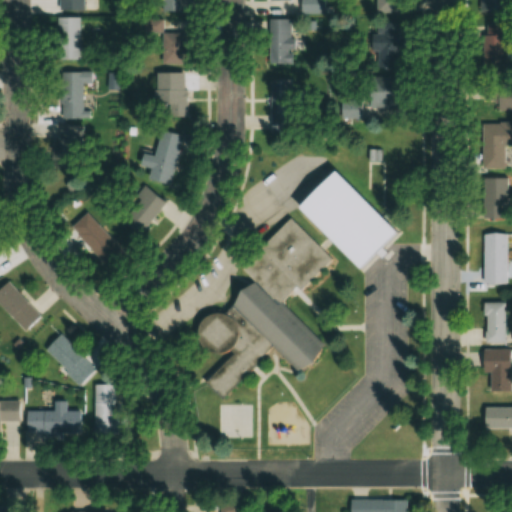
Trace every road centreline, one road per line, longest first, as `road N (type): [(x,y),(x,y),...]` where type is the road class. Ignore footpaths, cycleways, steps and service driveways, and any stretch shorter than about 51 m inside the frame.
road 1 (residential): [(18,0),(26,226),(54,270),(167,387),(179,429),(178,511)]
road 2 (residential): [(447,511),(445,0)]
road 3 (residential): [(107,323),(203,224),(225,180),(232,0)]
road 4 (residential): [(511,473),(179,473)]
road 5 (residential): [(179,473),(0,475)]
